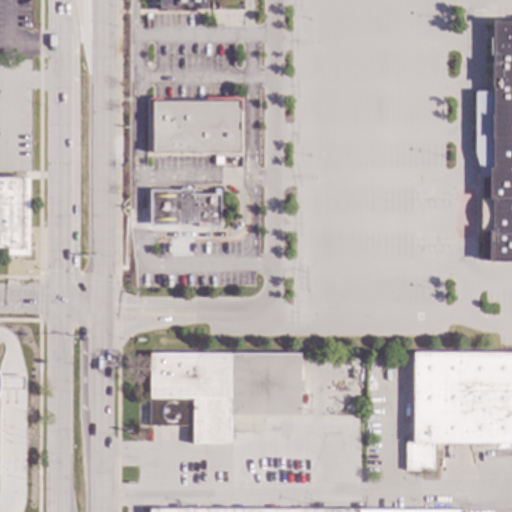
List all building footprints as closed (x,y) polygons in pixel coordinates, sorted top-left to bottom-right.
[(203,0),(203,10),(186,10),(186,12),(154,12),(154,0),(203,0)] [(511,261),(480,261),(480,91),(490,91),(491,22),(511,22),(511,261)] [(237,152),(221,152),(221,164),(212,165),(212,153),(150,153),(150,102),(237,101),(237,152)] [(0,178),(27,178),(27,256),(6,256),(6,250),(0,250),(0,178)] [(218,227),(196,228),(196,223),(187,223),(187,226),(148,227),(147,192),(178,191),(178,189),(190,189),(190,195),(212,195),(212,190),(218,190),(218,227)] [(511,443),(433,444),(433,471),(404,471),(404,443),(411,443),(412,353),(511,353),(511,443)] [(298,415),(229,415),(229,445),(190,445),(190,426),(148,426),(148,354),(298,354),(298,415)] [(0,390),(21,390),(21,376),(0,376),(0,390)]
